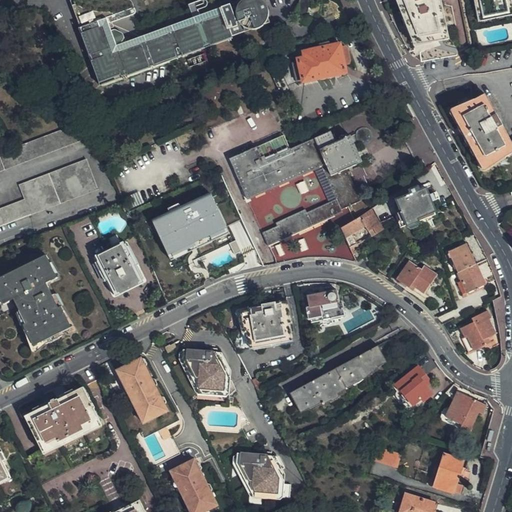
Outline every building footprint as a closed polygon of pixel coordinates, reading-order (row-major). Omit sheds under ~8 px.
[(237,7),(226,11),(174,29),(129,46),(127,40),(124,32),(115,29),(111,30),(109,24),(136,13),(132,0),(70,0),(95,64),(103,85),(220,42),(220,40),(225,37),(226,40),(235,37),(233,32),(243,28),(242,22),(246,26),(248,28),(253,29),(257,29),(262,28),(267,24),(269,22),(270,19),(271,15),(271,11),(270,8),(269,5),(263,0),(262,0),(249,0),(244,4),(241,9),(239,15),(237,7)] [(305,26),(319,2),(315,0),(302,0),(292,19),(305,26)] [(439,0),(395,0),(413,44),(447,37),(439,0)] [(511,19),(511,0),(472,0),(478,26),(511,19)] [(174,29),(226,11),(224,5),(172,23),(174,29)] [(129,46),(174,29),(172,23),(127,40),(129,46)] [(345,72),(343,66),(345,66),(349,65),(350,60),(348,51),(345,47),(340,48),(339,45),(304,53),(305,59),(299,60),(300,64),(304,81),(304,82),(333,75),(334,77),(343,74),(343,73),(345,72)] [(300,64),(295,65),(299,82),(304,81),(300,64)] [(511,153),(511,144),(484,95),(473,100),(475,104),(455,115),(483,166),(503,154),(504,157),(511,153)] [(0,172),(84,140),(81,130),(79,125),(0,154),(0,172)] [(248,199),(313,171),(328,204),(313,211),(311,207),(280,221),(281,224),(263,232),(268,244),(325,219),(331,216),(362,203),(347,172),(348,170),(363,163),(351,137),(336,144),(330,133),(290,151),(283,136),(230,158),(248,199)] [(0,226),(97,190),(85,160),(18,185),(24,200),(0,208),(0,226)] [(436,212),(426,190),(421,192),(419,188),(409,192),(410,195),(396,202),(401,215),(397,217),(401,228),(406,226),(407,228),(419,223),(419,221),(436,212)] [(228,231),(212,196),(149,225),(165,260),(228,231)] [(380,224),(393,218),(385,200),(372,210),(342,228),(342,230),(355,260),(356,261),(363,258),(353,235),(365,228),(367,232),(372,229),(375,235),(383,231),(383,230),(380,224)] [(143,281),(126,245),(96,260),(113,295),(143,281)] [(480,275),(466,246),(448,254),(467,294),(485,286),(480,275)] [(58,309),(45,284),(57,279),(46,257),(0,279),(0,299),(3,305),(13,299),(26,324),(23,326),(33,346),(70,328),(60,308),(58,309)] [(425,295),(437,276),(424,267),(422,270),(410,262),(397,281),(418,295),(420,292),(425,295)] [(344,316),(342,303),(339,304),(336,291),(314,295),(306,296),(306,297),(308,307),(305,308),(307,320),(310,320),(311,323),(323,322),(323,326),(331,325),(333,324),(332,318),(344,316)] [(227,336),(236,353),(291,341),(288,324),(290,324),(286,302),(249,309),(249,311),(239,313),(242,333),(227,336)] [(484,347),(482,342),(487,340),(495,335),(489,321),(491,320),(487,312),(471,320),(473,323),(461,329),(465,338),(462,340),(469,354),(484,347)] [(176,350),(173,343),(163,348),(167,355),(176,350)] [(370,375),(377,372),(378,373),(389,367),(379,345),(290,392),(299,408),(307,404),(310,410),(323,403),(324,405),(332,401),(332,398),(339,394),(339,395),(360,384),(360,382),(370,377),(370,375)] [(182,363),(184,363),(188,364),(186,369),(195,385),(197,384),(197,389),(228,391),(228,397),(236,392),(231,383),(230,383),(231,380),(225,368),(225,362),(222,355),(183,352),(182,363)] [(117,371),(120,376),(123,383),(127,384),(130,389),(129,393),(139,414),(142,419),(150,415),(158,418),(168,413),(165,407),(166,406),(167,404),(164,400),(162,399),(161,400),(155,388),(156,388),(157,386),(154,381),(153,380),(151,381),(144,367),(145,366),(146,365),(144,360),(142,359),(140,360),(140,359),(117,371)] [(432,395),(424,384),(428,380),(419,368),(395,386),(400,393),(402,392),(413,406),(421,400),(423,402),(432,395)] [(123,383),(120,376),(119,380),(125,392),(129,393),(130,389),(127,384),(123,383)] [(258,393),(263,390),(257,379),(252,382),(254,385),(258,393)] [(100,422),(82,387),(23,416),(41,452),(100,422)] [(261,398),(261,399),(267,396),(263,390),(258,393),(261,398)] [(487,406),(458,392),(446,418),(461,425),(459,430),(469,434),(478,414),(482,416),(487,406)] [(158,419),(158,418),(150,415),(142,419),(139,414),(138,417),(140,422),(148,424),(158,419)] [(170,439),(165,429),(156,433),(161,443),(170,439)] [(394,467),(399,451),(381,445),(379,452),(375,451),(372,459),(394,467)] [(454,493),(464,461),(445,455),(435,487),(454,493)] [(237,467),(238,467),(241,468),(241,473),(248,487),(251,488),(250,492),(284,495),(283,500),(289,501),(291,489),(286,487),(286,484),(280,472),(285,470),(280,459),(237,456),(237,467)] [(0,481),(8,477),(0,459),(0,481)] [(170,472),(176,484),(180,485),(183,491),(182,494),(189,508),(190,511),(195,511),(200,510),(207,511),(208,511),(217,507),(210,494),(212,494),(213,492),(210,487),(208,486),(207,487),(200,473),(201,472),(202,471),(199,466),(197,465),(196,466),(193,460),(170,472)] [(434,511),(437,505),(405,495),(400,511),(434,511)] [(144,511),(138,499),(111,511),(144,511)]
